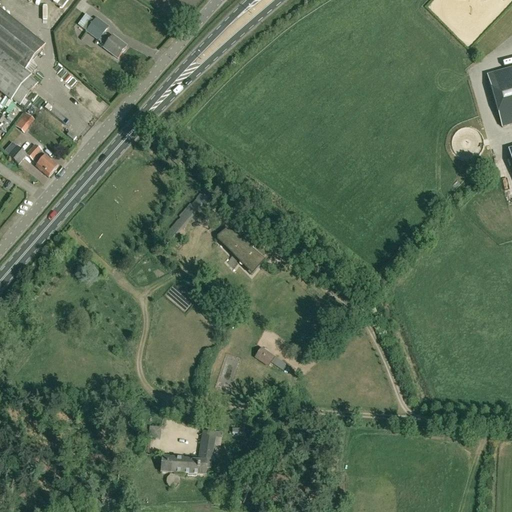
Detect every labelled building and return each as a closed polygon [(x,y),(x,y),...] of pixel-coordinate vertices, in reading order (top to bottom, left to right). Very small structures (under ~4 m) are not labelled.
[(0,91),(11,101),(12,99),(20,105),(36,85),(28,79),(30,77),(24,72),(44,47),(0,11),(0,91)] [(82,26),(87,29),(94,19),(89,16),(82,26)] [(107,28),(95,19),(94,21),(86,32),(100,43),(100,44),(104,48),(103,49),(117,60),(126,48),(112,38),(110,40),(103,34),(107,28)] [(502,129),(511,126),(511,70),(488,77),(502,129)] [(0,95),(0,102),(7,108),(10,103),(0,95)] [(26,156),(28,155),(17,147),(8,157),(19,166),(27,157),(26,156)] [(48,179),(58,168),(45,156),(45,157),(41,153),(41,152),(35,147),(28,155),(26,156),(27,157),(37,166),(35,168),(48,179)] [(187,224),(203,205),(201,203),(197,199),(184,214),(180,219),(187,224)] [(166,240),(171,243),(180,234),(173,228),(164,238),(166,240)] [(251,277),(264,261),(251,250),(253,248),(233,234),(225,231),(217,238),(217,242),(251,277)] [(268,369),(275,358),(261,348),(254,359),(268,369)] [(216,433),(203,431),(198,461),(161,458),(160,473),(170,474),(170,475),(167,479),(166,483),(169,488),(173,488),(174,474),(206,477),(206,469),(210,470),(214,446),(219,447),(220,439),(222,439),(223,434),(216,432),(216,433)]
